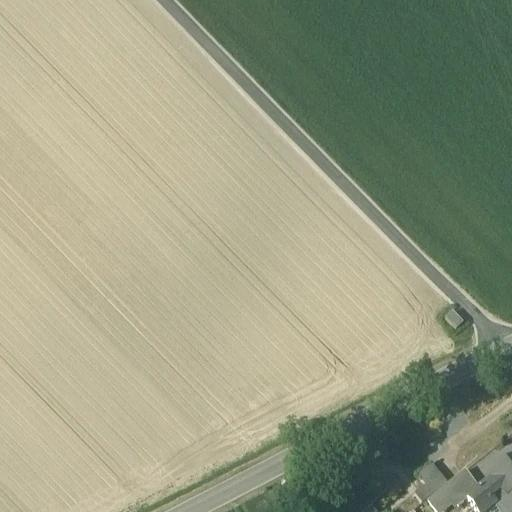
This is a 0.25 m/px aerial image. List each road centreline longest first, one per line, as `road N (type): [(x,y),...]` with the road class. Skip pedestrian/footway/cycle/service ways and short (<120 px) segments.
road 1 (track): [(159,0),(504,350)]
road 2 (secondary): [(504,350),(188,511)]
